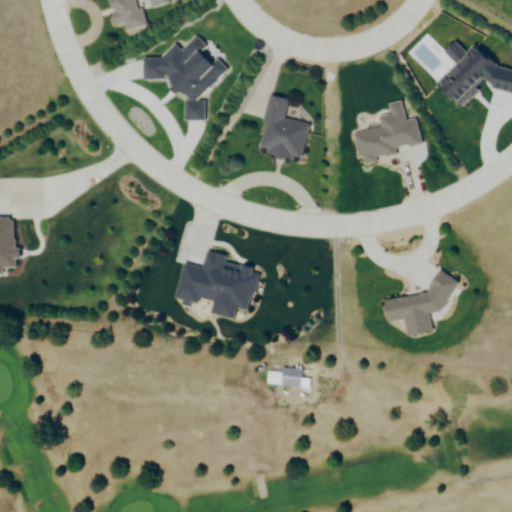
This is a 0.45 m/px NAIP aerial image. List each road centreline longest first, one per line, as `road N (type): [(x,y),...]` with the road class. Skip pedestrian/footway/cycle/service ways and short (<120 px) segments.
road 1 (residential): [(51,0),(71,62),(115,130),(176,183),(250,216),(330,228),(371,225),(448,202),(511,161)]
road 2 (residential): [(243,0),(279,35),(334,49),(388,35),(423,0)]
